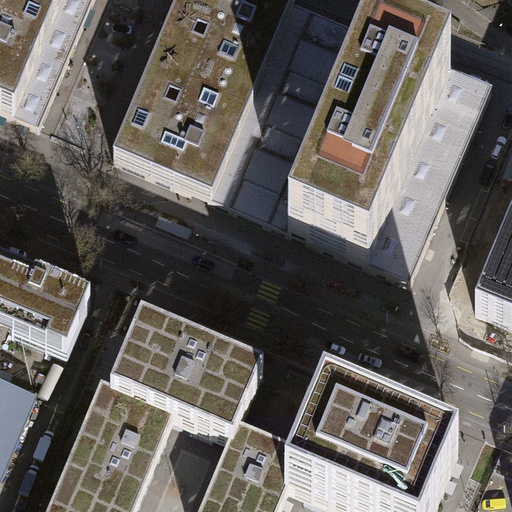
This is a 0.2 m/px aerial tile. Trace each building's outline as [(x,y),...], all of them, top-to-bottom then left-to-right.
[(0,0),(0,3),(80,38),(96,0),(0,0)] [(265,0),(183,0),(155,69),(253,110),(294,12),(265,0)] [(0,3),(0,119),(39,136),(80,38),(0,3)] [(253,110),(212,208),(288,240),(331,137),(370,44),(294,12),(253,110)] [(331,137),(454,188),(493,95),(370,44),(331,137)] [(253,110),(155,69),(113,167),(212,208),(253,110)] [(410,291),(454,188),(331,137),(288,240),(410,291)] [(511,231),(476,319),(511,333),(511,231)] [(0,314),(15,278),(17,273),(7,269),(8,268),(0,264),(0,314)] [(12,342),(67,364),(90,309),(36,286),(26,282),(15,278),(0,314),(0,336),(2,337),(12,342)] [(233,455),(241,437),(264,382),(254,377),(141,330),(112,399),(110,403),(174,430),(223,450),(229,453),(233,455)] [(0,387),(0,488),(36,402),(0,387)] [(141,508),(174,430),(110,403),(112,399),(102,395),(67,477),(141,508)] [(315,511),(438,511),(459,463),(324,407),(300,462),(285,499),(289,501),(315,511)] [(285,499),(300,462),(241,437),(233,455),(229,453),(204,511),(283,511),(289,501),(285,499)] [(139,511),(141,508),(67,477),(52,511),(139,511)]
